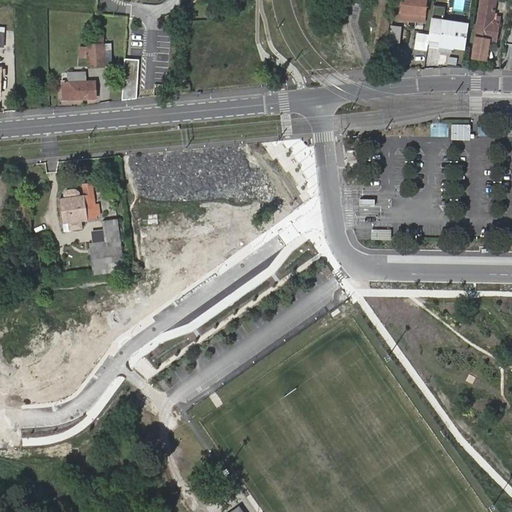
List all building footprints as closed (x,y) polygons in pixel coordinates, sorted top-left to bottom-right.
[(394,0),(394,6),(399,7),(398,15),(421,18),(424,0),(394,0)] [(479,0),(471,57),(482,59),(485,40),(493,41),(497,22),(492,21),(493,18),(490,18),(492,0),(479,0)] [(442,10),(432,8),(430,19),(440,21),(442,10)] [(440,21),(430,19),(426,47),(433,48),(463,48),(467,24),(440,21)] [(394,20),(392,41),(399,41),(400,21),(394,20)] [(103,34),(87,34),(88,48),(88,56),(88,67),(104,66),(103,34)] [(88,48),(80,48),(80,56),(88,56),(88,48)] [(139,59),(124,58),(122,86),(137,87),(139,59)] [(84,73),(68,73),(68,82),(85,82),(84,73)] [(61,83),(62,95),(62,99),(95,97),(94,82),(68,82),(61,83)] [(137,87),(122,86),(122,100),(136,98),(137,87)] [(452,125),(452,139),(471,140),(471,125),(452,125)] [(60,198),(63,224),(69,223),(70,229),(81,228),(80,221),(97,218),(96,216),(99,215),(98,203),(94,204),(92,183),(83,185),(84,194),(79,195),(79,192),(74,190),(68,190),(64,193),(65,197),(60,198)] [(20,203),(22,237),(31,237),(29,203),(20,203)] [(159,225),(198,224),(198,209),(159,209),(159,225)] [(90,244),(93,274),(123,272),(118,219),(104,221),(106,243),(90,244)] [(379,240),(392,240),(392,230),(378,230),(379,240)] [(322,269),(327,276),(332,273),(327,265),(322,269)] [(238,511),(242,509),(234,499),(221,508),(223,511),(238,511)]
